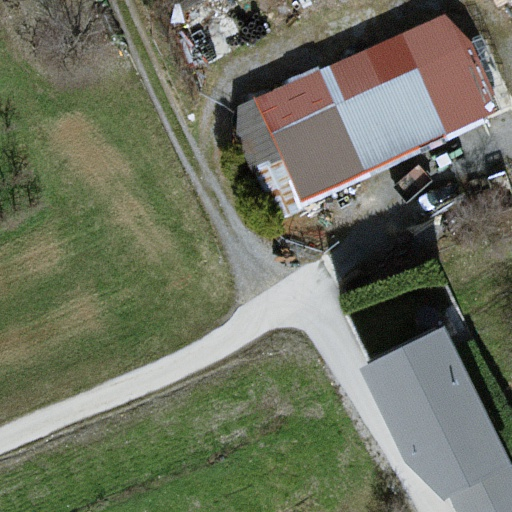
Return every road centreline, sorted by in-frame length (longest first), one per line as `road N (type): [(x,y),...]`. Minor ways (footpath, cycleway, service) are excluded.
road 1 (residential): [(0,438),(321,290)]
road 2 (track): [(260,318),(111,0)]
